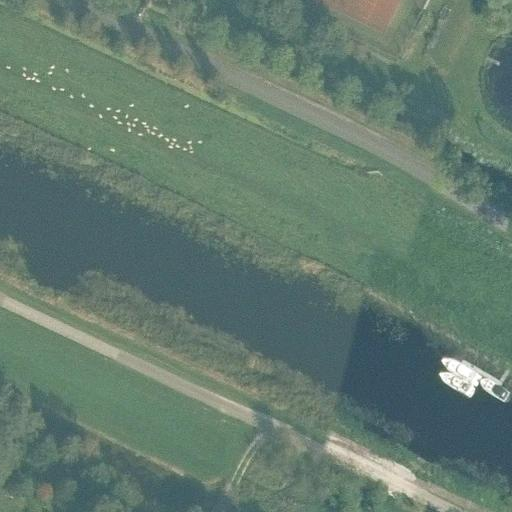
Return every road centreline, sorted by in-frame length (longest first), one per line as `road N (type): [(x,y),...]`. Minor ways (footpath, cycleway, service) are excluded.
road 1 (unclassified): [(511,227),(385,150),(66,0)]
road 2 (unclassified): [(450,511),(0,298)]
